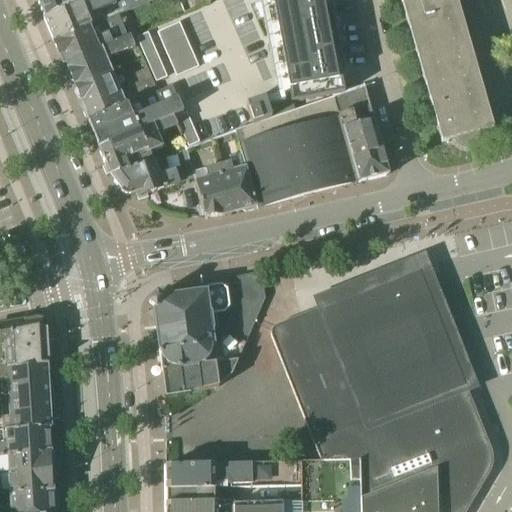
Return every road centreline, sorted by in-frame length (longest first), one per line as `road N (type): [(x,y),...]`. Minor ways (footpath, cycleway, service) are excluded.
road 1 (unclassified): [(95,273),(417,196)]
road 2 (secondary): [(95,273),(0,38)]
road 3 (secondary): [(108,511),(95,273)]
road 4 (unclassified): [(417,196),(363,0)]
